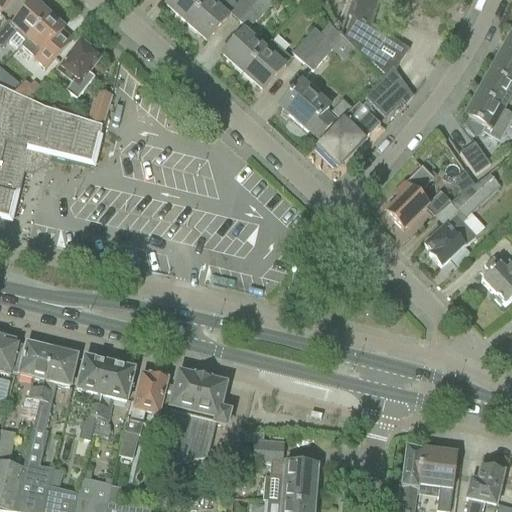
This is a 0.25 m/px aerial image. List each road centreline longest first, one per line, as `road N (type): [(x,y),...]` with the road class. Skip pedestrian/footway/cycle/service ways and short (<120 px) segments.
road 1 (secondary): [(19,299),(172,347),(382,396)]
road 2 (secondary): [(383,370),(105,302),(19,299)]
road 3 (residential): [(322,206),(91,0)]
road 4 (residential): [(322,206),(430,108),(495,0)]
road 5 (residential): [(435,315),(322,206)]
road 6 (secondary): [(511,412),(383,370)]
road 7 (secondary): [(382,396),(511,420)]
